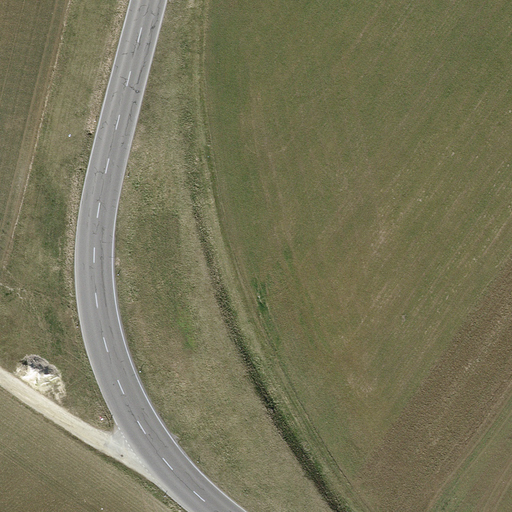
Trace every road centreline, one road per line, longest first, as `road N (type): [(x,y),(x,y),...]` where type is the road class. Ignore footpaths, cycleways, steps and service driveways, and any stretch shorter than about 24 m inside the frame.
road 1 (primary): [(220,511),(161,454),(127,396),(96,285),(109,165),(150,0)]
road 2 (track): [(206,0),(203,135),(234,279),(303,427),(360,511)]
road 3 (track): [(161,454),(113,446),(0,374)]
